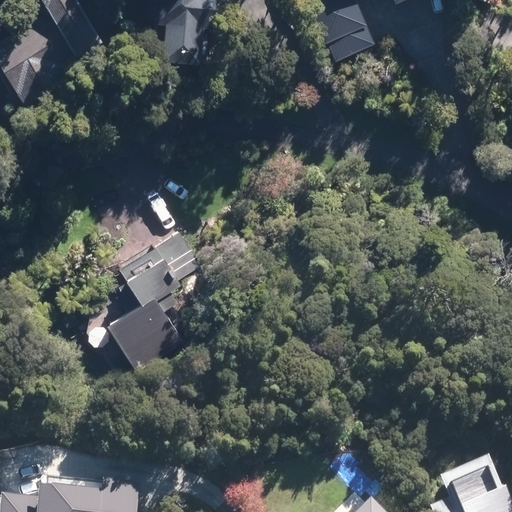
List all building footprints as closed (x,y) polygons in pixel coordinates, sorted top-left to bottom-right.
[(35,0),(43,13),(0,39),(0,74),(19,105),(104,56),(69,0),(35,0)] [(157,25),(155,61),(196,64),(198,27),(205,28),(208,0),(142,0),(150,1),(148,24),(157,25)] [(299,0),(318,44),(321,43),(329,61),(370,44),(351,0),(386,0),(387,3),(395,0),(299,0)] [(119,279),(116,281),(132,305),(101,326),(130,370),(176,340),(156,311),(171,301),(163,290),(171,284),(153,259),(155,258),(148,247),(113,271),(119,279)] [(502,511),(480,460),(433,480),(443,501),(424,509),(424,511),(502,511)]
